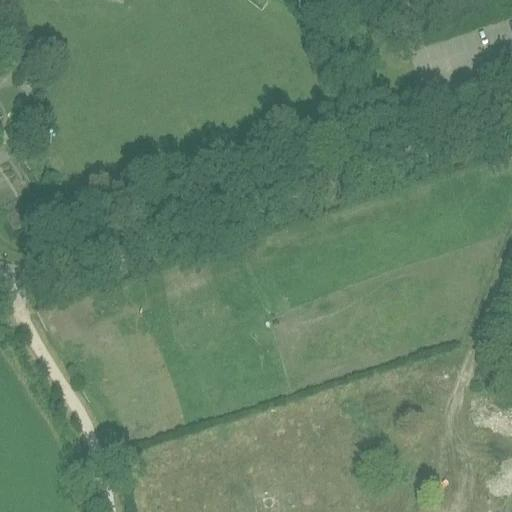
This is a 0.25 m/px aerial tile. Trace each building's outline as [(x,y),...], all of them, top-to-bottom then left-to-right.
[(494,429),(494,466),(511,466),(511,414),(504,415),(504,430),(494,429)] [(243,425),(233,428),(239,449),(249,446),(243,425)] [(233,428),(223,431),(229,452),(239,449),(233,428)] [(335,449),(297,462),(304,485),(343,472),(335,449)] [(218,511),(204,467),(170,478),(181,511),(218,511)] [(343,472),(304,485),(311,506),(350,494),(343,472)] [(355,511),(350,494),(311,506),(312,511),(355,511)]
